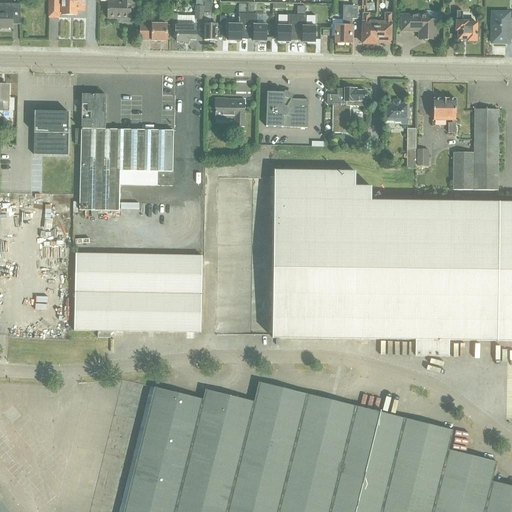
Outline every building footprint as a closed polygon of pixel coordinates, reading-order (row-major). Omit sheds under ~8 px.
[(48,0),(48,18),(60,18),(60,14),(63,14),(63,15),(77,15),(77,11),(85,11),(84,0),(48,0)] [(131,19),(131,0),(101,0),(101,2),(108,2),(108,19),(131,19)] [(366,0),(358,0),(358,8),(366,8),(366,0)] [(209,1),(205,1),(204,41),(209,41),(210,43),(215,43),(216,41),(217,41),(217,25),(211,25),(208,25),(208,23),(211,23),(211,1),(209,1)] [(0,4),(0,27),(13,28),(13,24),(21,24),(20,5),(0,4)] [(333,20),(332,36),(337,36),(336,44),(351,44),(352,20),(358,20),(358,7),(352,7),(344,6),(344,13),(344,20),(333,20)] [(195,7),(195,17),(195,20),(204,20),(204,7),(195,7)] [(297,15),(297,41),(302,41),(303,41),(303,43),(308,43),(315,43),(315,33),(315,27),(316,26),(316,25),(316,17),(316,16),(305,16),(305,10),(305,7),(300,7),(297,7),(297,15)] [(477,41),(477,24),(468,24),(468,22),(463,22),(463,12),(457,12),(457,31),(459,31),(458,40),(468,41),(470,43),(475,43),(476,41),(477,41)] [(229,35),(229,42),(235,42),(241,42),(242,40),(244,40),(247,40),(248,14),(239,14),(238,23),(229,23),(229,35)] [(248,14),(247,40),(253,40),(253,42),(259,42),(266,42),(267,24),(266,24),(266,14),(257,14),(254,14),(248,14)] [(377,45),(377,20),(370,20),(370,14),(363,14),(363,44),(377,45)] [(377,23),(377,43),(383,44),(385,42),(385,41),(388,41),(391,41),(392,14),(386,14),(385,23),(377,23)] [(428,16),(402,16),(402,32),(420,32),(420,40),(436,40),(436,22),(440,22),(440,15),(428,14),(428,16)] [(278,26),(278,43),(284,43),(290,43),(290,41),(296,41),(297,41),(297,15),(292,15),(289,15),(288,15),(287,27),(278,26)] [(167,42),(167,25),(152,25),(146,25),(146,17),(140,17),(140,41),(152,41),(152,42),(167,42)] [(195,20),(195,17),(178,17),(178,20),(178,26),(176,26),(176,33),(178,34),(177,43),(190,43),(190,41),(196,41),(196,26),(195,26),(195,20)] [(511,18),(492,19),(492,44),(510,44),(510,26),(511,25),(511,18)] [(0,110),(3,111),(8,111),(8,96),(8,95),(8,86),(0,85),(0,110)] [(350,106),(366,107),(366,92),(353,92),(353,90),(338,90),(338,96),(328,96),(328,105),(333,105),(332,134),(350,134),(350,106)] [(285,93),(267,93),(266,127),(283,128),(290,128),(308,129),(309,100),(291,100),(285,98),(285,93)] [(82,95),(82,129),(106,130),(106,96),(82,95)] [(245,127),(245,101),(235,101),(235,102),(226,102),(226,99),(215,99),(214,117),(235,117),(235,127),(245,127)] [(455,134),(456,100),(433,100),(433,121),(452,121),(452,124),(448,124),(448,133),(455,134)] [(393,105),(386,105),(386,120),(394,120),(394,121),(401,121),(401,124),(407,124),(407,121),(408,121),(408,105),(400,105),(400,101),(393,101),(393,105)] [(453,190),(497,191),(499,111),(475,111),(474,152),(454,151),(453,190)] [(68,130),(69,113),(52,112),(35,112),(35,122),(34,155),(52,156),(68,156),(68,130)] [(173,131),(106,130),(82,129),(80,211),(91,211),(91,217),(97,217),(98,211),(120,212),(121,185),(172,186),(173,131)] [(415,169),(415,129),(407,129),(406,169),(415,169)] [(428,148),(417,148),(417,165),(428,165),(428,148)] [(200,333),(202,257),(76,254),(75,330),(98,331),(98,338),(110,338),(111,331),(200,333)] [(38,302),(38,331),(53,331),(53,302),(38,302)] [(441,353),(441,355),(453,355),(453,340),(419,340),(419,341),(430,341),(430,348),(435,348),(435,353),(441,353)] [(254,400),(205,387),(203,397),(154,385),(122,511),(511,511),(511,486),(492,482),(497,463),(497,462),(449,450),(454,431),(258,383),(254,400)] [(0,511),(9,511),(10,511),(9,511),(0,500),(0,511)]
